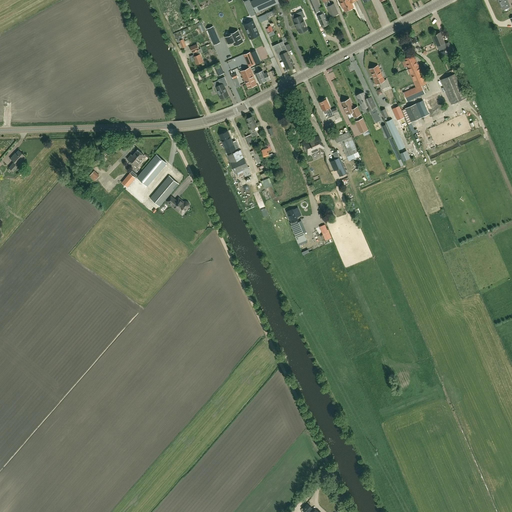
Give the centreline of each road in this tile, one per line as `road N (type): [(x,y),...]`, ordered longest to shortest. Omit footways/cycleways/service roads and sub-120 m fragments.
road 1 (tertiary): [(169,125),(242,108),(445,0)]
road 2 (tertiary): [(169,125),(0,130)]
